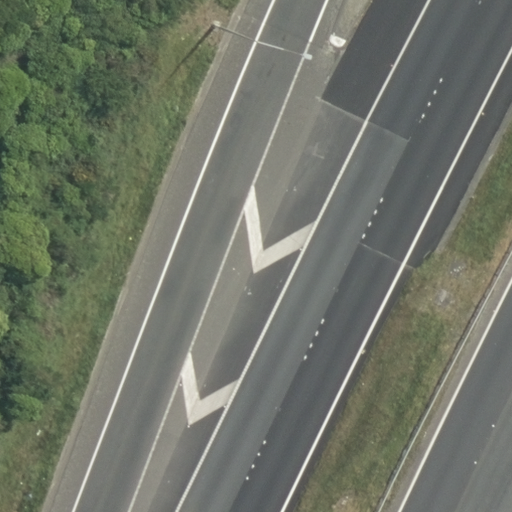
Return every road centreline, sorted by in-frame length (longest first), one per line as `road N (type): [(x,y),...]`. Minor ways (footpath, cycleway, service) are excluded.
road 1 (motorway): [(223,511),(494,0)]
road 2 (motorway): [(96,511),(301,0)]
